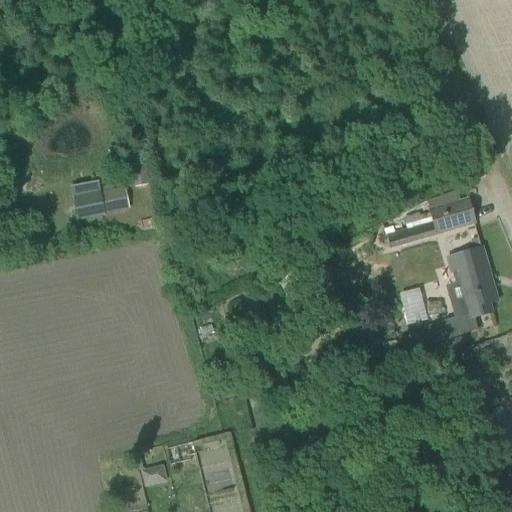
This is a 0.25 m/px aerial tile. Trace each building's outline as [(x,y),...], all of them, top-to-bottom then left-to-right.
[(144,164),(130,167),(134,189),(148,186),(144,164)] [(100,194),(104,217),(129,212),(125,188),(100,194)] [(72,199),(77,222),(104,217),(100,194),(72,199)] [(386,237),(389,248),(474,223),(468,202),(403,221),(406,232),(386,237)] [(153,221),(140,223),(141,231),(154,228),(153,221)] [(444,326),(432,329),(436,344),(477,332),(474,319),(492,314),(489,305),(498,302),(482,248),(445,259),(450,276),(453,285),(453,286),(454,290),(450,291),(457,314),(453,315),(454,319),(443,322),(444,323),(444,326)] [(404,325),(424,322),(419,290),(400,292),(404,325)] [(212,327),(199,330),(201,338),(214,335),(212,327)] [(167,451),(170,466),(190,461),(189,456),(195,455),(191,443),(167,451)] [(511,444),(500,448),(508,476),(511,474),(511,444)]
